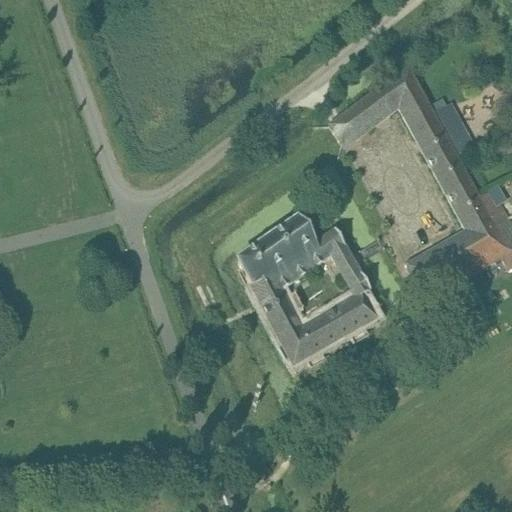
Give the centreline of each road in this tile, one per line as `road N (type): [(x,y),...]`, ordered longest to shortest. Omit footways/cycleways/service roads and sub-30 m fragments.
road 1 (unclassified): [(416,0),(128,216)]
road 2 (unclassified): [(229,511),(128,216)]
road 3 (unclassified): [(128,216),(46,0)]
